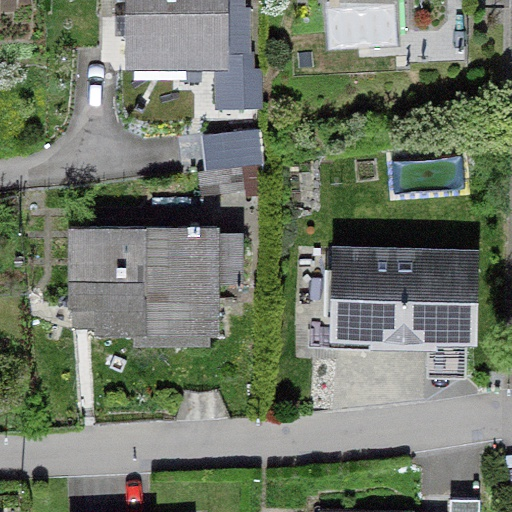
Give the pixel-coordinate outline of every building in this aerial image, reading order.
[(221,0),(121,0),(121,55),(222,55),(221,0)] [(252,133),(202,138),(205,169),(255,165),(252,133)] [(212,279),(235,279),(234,246),(212,246),(212,228),(194,228),(194,224),(186,224),(186,228),(67,228),(67,305),(93,305),(93,330),(212,330),(212,279)] [(424,332),(463,333),(465,258),(336,255),(335,330),(374,331),(373,337),(424,338),(424,332)] [(475,511),(475,500),(446,499),(445,511),(475,511)]
